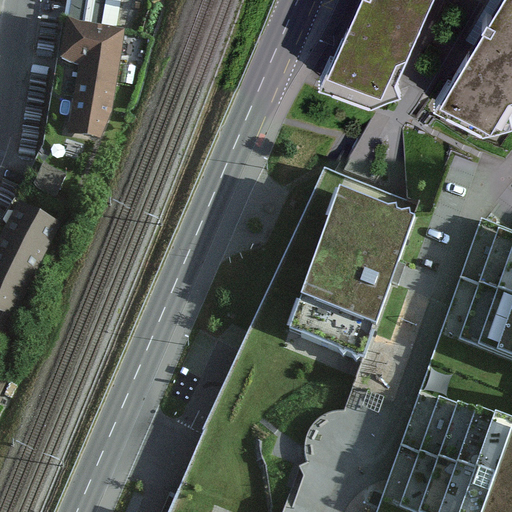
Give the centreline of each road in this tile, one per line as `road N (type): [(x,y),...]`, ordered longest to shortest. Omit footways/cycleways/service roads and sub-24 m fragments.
road 1 (primary): [(79,511),(298,0)]
road 2 (residential): [(0,118),(22,0)]
